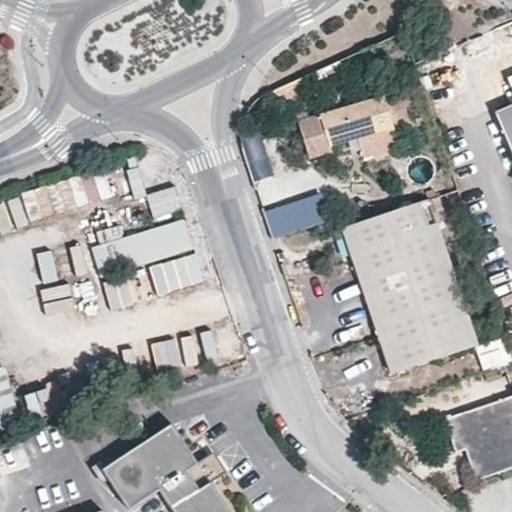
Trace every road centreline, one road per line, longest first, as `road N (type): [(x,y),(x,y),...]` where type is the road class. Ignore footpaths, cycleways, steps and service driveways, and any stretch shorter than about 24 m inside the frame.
road 1 (residential): [(213,147),(287,389),(308,426),(410,511)]
road 2 (unknown): [(228,395),(320,492)]
